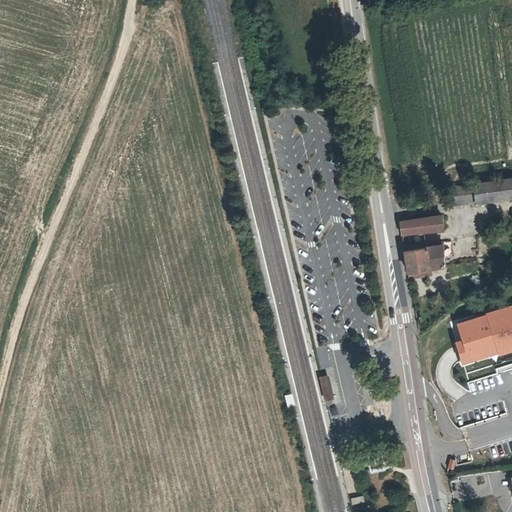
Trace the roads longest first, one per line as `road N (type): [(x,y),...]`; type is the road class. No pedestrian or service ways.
road 1 (primary): [(350,0),(434,511)]
road 2 (unclassified): [(132,0),(27,277),(0,385)]
